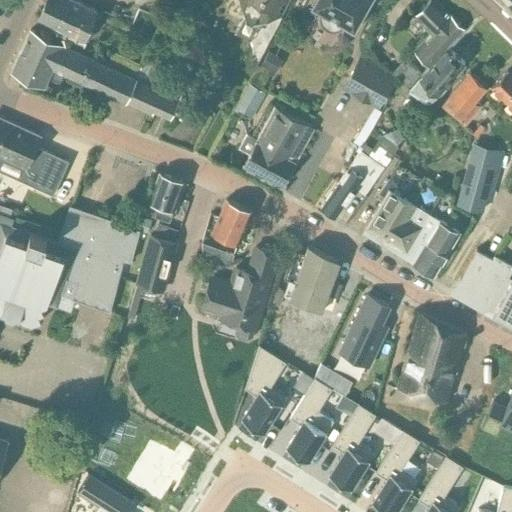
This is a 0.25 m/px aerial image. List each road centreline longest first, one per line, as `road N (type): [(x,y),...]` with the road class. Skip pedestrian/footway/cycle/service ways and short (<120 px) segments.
road 1 (residential): [(511,344),(262,198),(0,96)]
road 2 (residential): [(206,511),(236,464),(318,511)]
